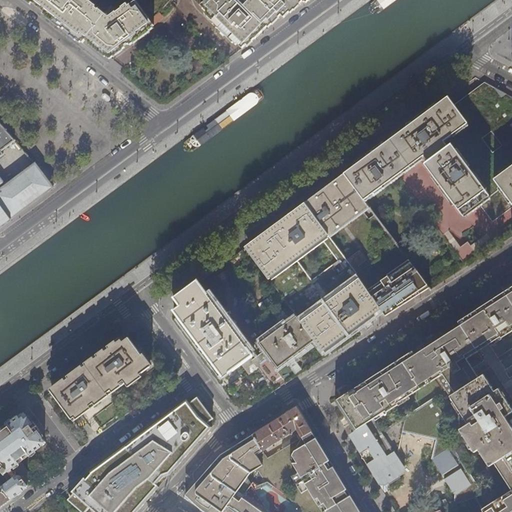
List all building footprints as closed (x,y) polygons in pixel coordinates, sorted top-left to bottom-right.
[(28,0),(35,5),(83,43),(86,38),(109,56),(127,44),(128,45),(154,25),(136,1),(109,21),(94,10),(96,7),(87,0),(28,0)] [(249,0),(244,6),(238,0),(205,0),(201,5),(214,18),(213,19),(221,28),(220,30),(226,36),(228,34),(242,48),(253,37),(255,39),(268,27),(280,14),(284,18),(301,0),(304,3),(306,0),(249,0)] [(388,141),(344,174),(364,201),(424,156),(428,161),(425,164),(463,216),(480,204),(493,221),(511,206),(511,96),(484,82),(468,94),(453,105),(448,97),(393,138),(388,141)] [(0,185),(3,183),(0,178),(0,156),(3,155),(0,152),(15,141),(0,124),(0,185)] [(0,189),(0,204),(11,219),(53,187),(35,163),(0,189)] [(364,201),(344,174),(325,189),(314,196),(305,203),(307,205),(328,235),(368,206),(364,201)] [(11,219),(0,204),(0,227),(11,219)] [(328,235),(307,205),(293,215),(247,249),(296,315),(315,340),(323,351),(364,321),(380,309),(367,289),(357,274),(346,259),(328,235)] [(463,261),(474,251),(466,241),(454,251),(463,261)] [(359,250),(346,259),(357,274),(362,271),(358,265),(366,259),(359,250)] [(380,309),(385,316),(405,304),(421,293),(419,290),(427,285),(408,259),(386,274),(387,276),(367,289),(380,309)] [(173,311),(222,377),(241,363),(248,373),(258,366),(251,356),(253,354),(199,282),(175,299),(180,306),(173,311)] [(427,285),(419,290),(421,293),(429,288),(427,285)] [(511,286),(511,287),(463,318),(458,322),(460,326),(418,353),(415,355),(412,351),(368,380),(337,399),(356,430),(373,419),(443,374),(455,393),(450,396),(468,424),(460,429),(475,452),(479,450),(489,466),(494,463),(511,490),(481,510),(482,511),(511,511),(511,428),(504,417),(511,411),(511,409),(498,388),(494,391),(484,374),(479,377),(466,358),(500,337),(501,338),(511,331),(511,286)] [(315,340),(296,315),(260,342),(278,368),(315,340)] [(52,391),(72,419),(124,381),(127,385),(150,367),(130,341),(125,345),(121,340),(100,356),(70,377),(52,391)] [(398,456),(393,449),(395,439),(401,436),(403,431),(436,440),(431,459),(454,494),(454,506),(475,498),(482,493),(439,425),(447,420),(433,398),(381,432),(373,419),(356,430),(359,434),(357,440),(353,443),(371,471),(377,481),(388,484),(400,476),(402,465),(397,457),(398,456)] [(199,416),(186,399),(124,446),(90,471),(91,473),(86,480),(84,478),(71,492),(89,508),(95,502),(106,511),(137,511),(212,427),(199,416)] [(312,431),(296,406),(253,434),(252,435),(262,450),(263,451),(294,431),(297,436),(282,445),(284,448),(302,437),(312,431)] [(46,443),(23,412),(0,429),(0,443),(4,449),(0,451),(0,470),(9,482),(2,487),(11,499),(28,487),(28,482),(23,475),(18,474),(17,475),(16,473),(16,470),(13,467),(46,443)] [(360,511),(328,457),(312,431),(302,437),(298,445),(299,448),(294,451),(290,458),(298,472),(292,476),(302,492),(308,489),(322,511),(360,511)] [(262,465),(256,453),(262,450),(252,435),(221,455),(184,495),(197,507),(201,510),(204,511),(221,511),(246,477),(251,485),(252,483),(248,477),(251,472),(262,465)] [(268,511),(252,483),(251,485),(246,477),(221,511),(268,511)] [(0,488),(0,507),(11,499),(2,487),(0,488)] [(454,506),(439,511),(440,511),(482,511),(481,510),(475,498),(454,506)]
